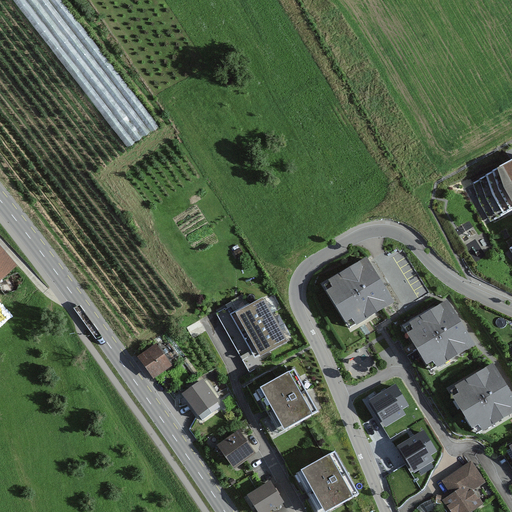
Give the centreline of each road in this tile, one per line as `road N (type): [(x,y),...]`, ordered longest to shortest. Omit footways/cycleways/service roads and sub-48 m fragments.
road 1 (residential): [(511,310),(452,282),(392,230),(366,232),(317,256),(299,275),(296,295),(339,399)]
road 2 (primary): [(224,511),(0,200)]
road 3 (residential): [(511,506),(484,460),(448,445),(404,375),(339,399)]
road 4 (residential): [(201,315),(300,511)]
road 5 (residential): [(339,399),(387,511)]
